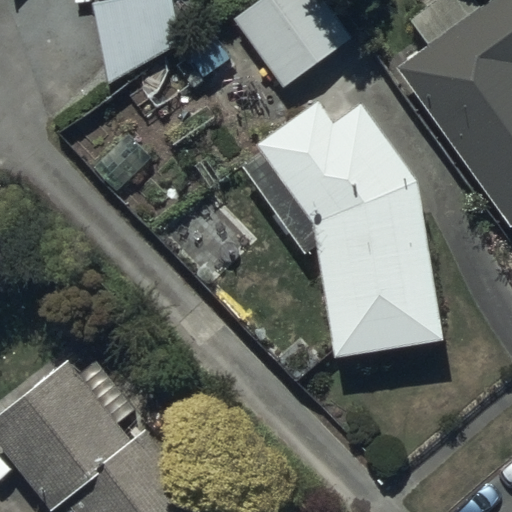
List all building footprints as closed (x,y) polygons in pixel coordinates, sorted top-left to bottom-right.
[(172,0),(93,0),(105,77),(179,41),(172,0)] [(334,0),(248,0),(231,13),(282,83),(356,28),(334,0)] [(478,0),(420,0),(404,11),(422,37),(394,56),(508,219),(511,215),(511,0),(480,0),(479,1),(478,0)] [(332,115),(316,90),(257,137),(309,215),(335,349),(441,329),(418,175),(360,95),(332,115)] [(65,348),(0,398),(0,440),(50,505),(66,493),(79,511),(218,511),(232,502),(161,410),(140,427),(128,411),(135,405),(96,355),(80,367),(65,348)]
